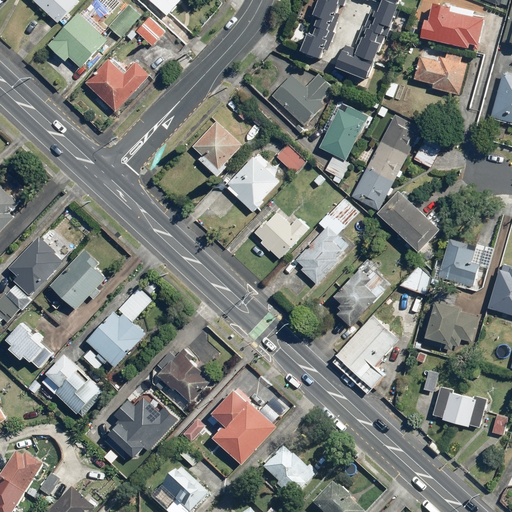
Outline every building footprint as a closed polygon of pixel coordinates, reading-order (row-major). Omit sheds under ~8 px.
[(34,0),(60,24),(81,1),(80,0),(34,0)] [(150,0),(169,17),(183,0),(150,0)] [(320,0),(311,23),(314,24),(310,32),(302,50),(322,58),(326,48),(322,46),(324,44),(327,45),(329,39),(326,38),(327,36),(329,37),(332,30),(329,29),(332,23),(330,22),(331,20),(334,21),(336,16),(333,14),(334,12),(337,13),(341,4),(339,4),(340,0),(368,0),(369,0),(373,0),(383,4),(380,11),(373,9),(366,26),(364,25),(357,44),(361,45),(359,50),(347,45),(337,67),(368,79),(383,44),(377,42),(381,33),(383,34),(387,25),(391,26),(401,4),(398,3),(399,0),(320,0)] [(435,2),(431,20),(426,19),(422,36),(471,47),(472,43),(481,45),(487,19),(452,11),(454,6),(435,2)] [(143,18),(131,6),(109,27),(121,40),(143,18)] [(423,23),(428,10),(420,7),(416,21),(423,23)] [(110,41),(80,13),(50,46),(68,63),(71,58),(83,69),(110,41)] [(168,34),(152,18),(138,32),(154,48),(168,34)] [(441,51),(424,46),(415,79),(434,84),(434,87),(460,94),(470,58),(449,52),(448,58),(440,56),(441,51)] [(111,60),(88,84),(118,112),(152,76),(138,62),(129,72),(116,60),(114,62),(111,60)] [(493,118),(511,122),(511,74),(505,72),(493,118)] [(308,86),(294,73),(273,95),(305,126),(327,103),(324,101),(336,88),(320,74),(308,86)] [(395,97),(399,84),(391,82),(387,95),(395,97)] [(346,113),(340,110),(321,147),(348,160),(371,116),(350,105),(346,113)] [(424,129),(397,114),(353,195),(380,210),(424,129)] [(245,145),(218,121),(194,146),(204,155),(200,159),(219,176),(229,165),(227,164),(245,145)] [(428,133),(415,158),(432,167),(445,142),(428,133)] [(291,143),(277,157),(296,175),(309,161),(291,143)] [(351,163),(335,155),(327,171),(344,179),(351,163)] [(282,182),(255,156),(229,183),(232,185),(229,188),(254,212),(264,201),(263,200),(282,182)] [(0,183),(0,234),(17,217),(12,213),(21,204),(0,183)] [(442,229),(400,190),(379,213),(421,252),(442,229)] [(360,213),(344,198),(321,223),(327,228),(297,259),(305,267),(302,269),(318,285),(342,261),(339,258),(351,246),(339,235),(360,213)] [(293,225),(279,212),(270,221),(268,219),(256,232),(265,240),(263,242),(281,259),(310,228),(299,218),(293,225)] [(41,236),(11,267),(20,276),(16,280),(31,295),(35,290),(37,292),(66,262),(57,253),(58,252),(41,236)] [(470,244),(452,239),(440,276),(474,286),(481,267),(490,269),(496,248),(478,243),(475,251),(469,249),(470,244)] [(87,249),(52,285),(77,309),(91,295),(95,299),(103,291),(99,288),(109,277),(98,267),(102,263),(87,249)] [(421,265),(401,286),(428,296),(432,276),(421,265)] [(511,267),(511,272),(500,269),(489,307),(511,314),(511,267)] [(387,292),(381,286),(387,280),(376,269),(370,275),(363,268),(330,300),(341,311),(339,314),(341,317),(350,325),(374,301),(376,303),(387,292)] [(456,337),(473,342),(480,317),(461,312),(462,307),(437,300),(425,343),(453,351),(456,337)] [(115,311),(88,339),(101,352),(99,355),(92,349),(84,357),(98,370),(106,362),(107,363),(110,360),(116,367),(148,334),(126,313),(122,317),(115,311)] [(337,357),(373,390),(387,374),(377,366),(401,339),(374,315),(336,356),(337,357)] [(23,322),(9,339),(15,344),(11,349),(23,359),(26,356),(33,362),(46,347),(34,337),(35,335),(31,332),(33,330),(23,322)] [(164,370),(160,374),(193,403),(213,381),(211,380),(216,375),(202,363),(200,365),(193,359),(195,357),(184,347),(176,356),(171,352),(159,366),(164,370)] [(44,382),(83,418),(106,393),(80,368),(81,367),(66,353),(48,373),(50,375),(44,382)] [(442,372),(430,369),(424,389),(436,392),(442,372)] [(455,390),(443,386),(434,414),(444,417),(444,419),(471,427),(471,425),(481,428),(490,399),(476,395),(475,398),(454,392),(455,390)] [(215,437),(243,464),(278,427),(252,402),(253,401),(238,387),(214,413),(227,425),(215,437)] [(112,435),(107,440),(126,459),(131,454),(135,458),(149,444),(153,448),(180,420),(166,407),(161,412),(145,397),(136,406),(130,400),(116,414),(122,419),(118,422),(120,424),(110,434),(112,435)] [(509,417),(497,414),(493,432),(505,435),(509,417)] [(185,433),(192,441),(208,427),(200,418),(185,433)] [(182,451),(180,453),(195,467),(203,458),(183,439),(177,446),(182,451)] [(285,447),(265,469),(281,483),(279,486),(294,500),(319,473),(311,466),(308,468),(285,447)] [(120,456),(112,449),(105,457),(113,465),(120,456)] [(0,511),(17,511),(45,465),(26,454),(25,457),(17,452),(0,480),(0,511)] [(179,471),(163,489),(177,502),(168,511),(193,511),(210,493),(183,469),(180,472),(179,471)] [(333,482),(314,503),(323,511),(365,511),(351,498),(352,497),(348,493),(350,492),(344,486),(343,488),(340,485),(338,487),(333,482)] [(73,489),(51,511),(94,511),(96,510),(73,489)]
